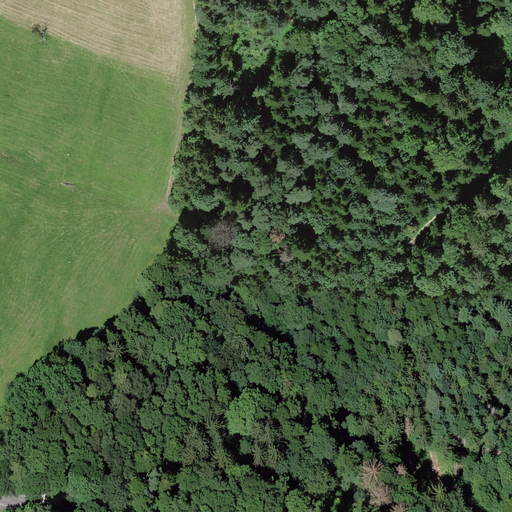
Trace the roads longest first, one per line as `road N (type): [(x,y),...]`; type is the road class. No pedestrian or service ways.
road 1 (track): [(410,511),(425,501),(432,451),(402,309),(405,256),(417,235),(511,150)]
road 2 (track): [(12,507),(59,494),(232,483),(330,511)]
road 3 (track): [(511,191),(469,285),(467,322),(511,436)]
road 4 (track): [(167,204),(193,84),(195,0)]
